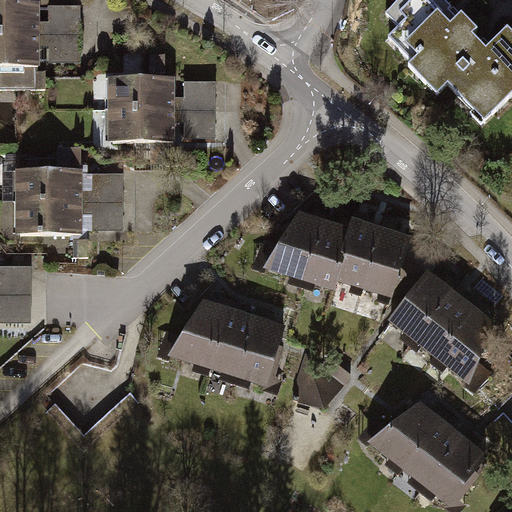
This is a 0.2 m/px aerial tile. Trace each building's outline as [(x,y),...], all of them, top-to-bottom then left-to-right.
[(451,10),(440,0),(401,0),(387,14),(400,27),(389,38),(410,60),(404,66),(436,98),(446,88),(483,126),(511,97),(511,32),(511,33),(505,28),(484,49),(471,36),(476,31),(453,8),(451,10)] [(40,2),(0,2),(0,90),(37,90),(36,69),(40,69),(40,49),(48,49),(48,65),(80,65),(80,7),(47,8),(47,23),(41,23),(40,2)] [(166,56),(150,56),(151,74),(166,73),(166,56)] [(177,76),(109,76),(109,142),(177,142),(177,124),(185,124),(185,140),(218,140),(218,82),(185,82),(185,99),(177,98),(177,76)] [(81,148),(65,148),(66,166),(82,165),(81,148)] [(83,171),(16,172),(16,236),(84,235),(83,216),(94,216),(94,233),(125,233),(124,175),(94,176),(94,192),(83,192),(83,171)] [(353,230),(302,212),(278,251),(266,271),(271,273),(334,291),(336,282),(353,230)] [(357,217),(353,230),(336,282),(396,301),(397,299),(410,258),(417,237),(357,217)] [(405,306),(430,274),(410,258),(397,299),(405,306)] [(0,325),(34,326),(34,267),(1,267),(1,284),(0,284),(0,325)] [(502,324),(433,271),(430,274),(405,306),(391,322),(472,387),(502,324)] [(287,327),(204,301),(170,358),(269,389),(287,327)] [(317,365),(306,355),(293,396),(301,398),(299,404),(326,413),(353,377),(326,354),(317,365)] [(491,458),(422,403),(369,445),(451,509),(491,458)]
